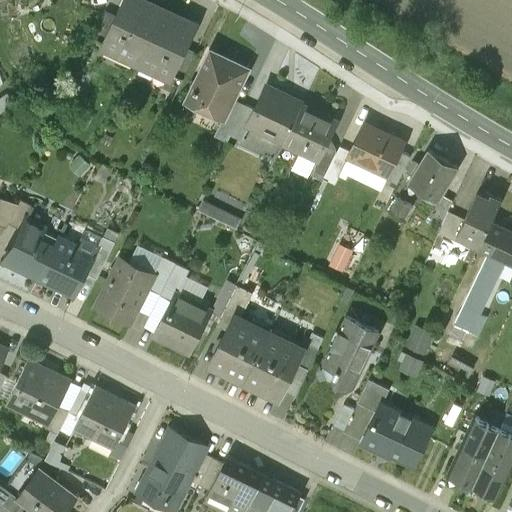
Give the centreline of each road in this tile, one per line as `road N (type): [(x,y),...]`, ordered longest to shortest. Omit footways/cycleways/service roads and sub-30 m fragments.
road 1 (residential): [(511,150),(266,0)]
road 2 (residential): [(169,388),(411,511)]
road 3 (residential): [(0,300),(169,388)]
road 4 (residential): [(98,511),(169,388)]
